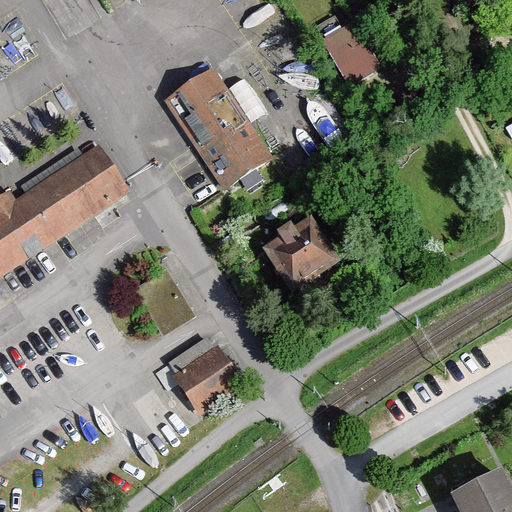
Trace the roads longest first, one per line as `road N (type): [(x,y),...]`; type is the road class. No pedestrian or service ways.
road 1 (residential): [(91,15),(143,171),(279,390)]
road 2 (residential): [(511,247),(306,366),(279,390)]
road 3 (residential): [(279,390),(129,511)]
road 4 (residential): [(279,390),(337,480),(345,511)]
